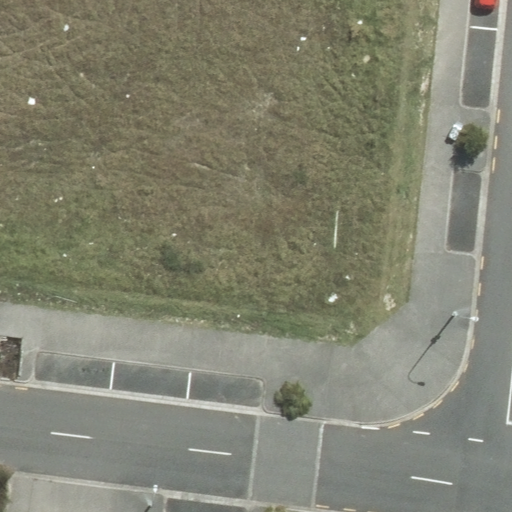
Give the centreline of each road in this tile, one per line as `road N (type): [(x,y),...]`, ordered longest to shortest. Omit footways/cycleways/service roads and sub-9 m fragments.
road 1 (unclassified): [(0,427),(421,477),(497,494)]
road 2 (unclassified): [(497,494),(511,345)]
